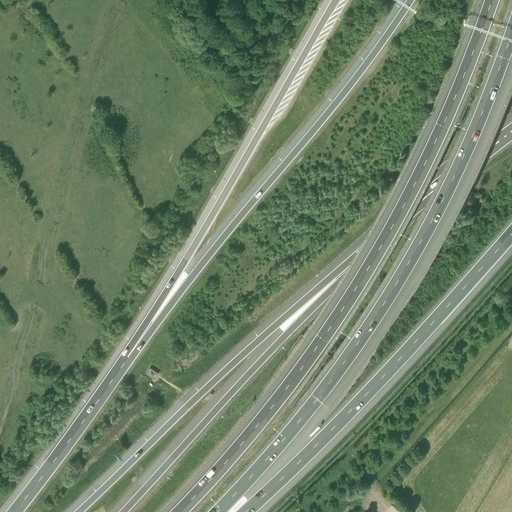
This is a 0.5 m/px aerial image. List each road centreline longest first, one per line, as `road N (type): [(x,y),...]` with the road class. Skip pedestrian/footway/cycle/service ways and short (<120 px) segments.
road 1 (motorway): [(490,0),(444,123),(382,245),(322,340),(178,511)]
road 2 (motorway): [(220,511),(330,381),(403,272),(465,152),(511,35)]
road 3 (motorway): [(497,141),(290,311),(78,511)]
road 4 (motorway): [(497,141),(341,284),(124,511)]
road 5 (trunk): [(409,0),(108,384)]
road 6 (trunk): [(335,0),(108,384)]
road 7 (motorway): [(244,511),(363,398),(511,235)]
road 8 (trunk): [(108,384),(12,511)]
